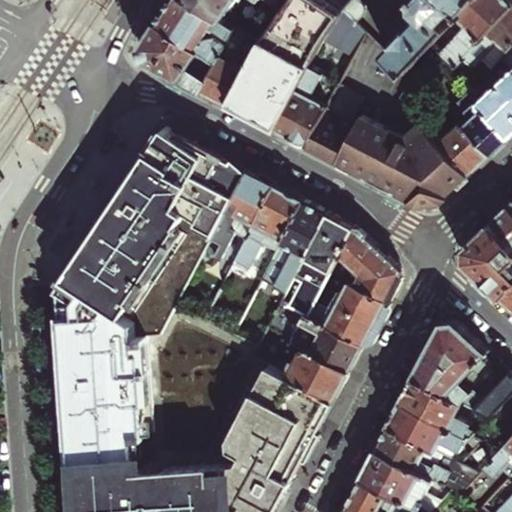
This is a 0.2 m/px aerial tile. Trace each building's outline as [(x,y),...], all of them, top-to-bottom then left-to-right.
[(172,0),(159,21),(218,57),(234,20),(219,11),(198,0),(172,0)] [(198,0),(219,11),(226,0),(279,0),(280,1),(280,0),(198,0)] [(287,0),(261,36),(230,103),(259,118),(278,127),(312,62),(324,39),(334,19),(335,16),(309,0),(287,0)] [(309,0),(335,16),(342,7),(348,0),(309,0)] [(348,0),(342,7),(355,19),(361,12),(363,2),(360,0),(348,0)] [(416,0),(418,3),(424,9),(387,48),(408,67),(412,63),(433,41),(463,10),(472,0),(416,0)] [(511,0),(472,0),(463,10),(471,18),(441,49),(455,64),(460,59),(511,5),(511,0)] [(511,5),(460,59),(471,69),(487,52),(504,35),(511,42),(511,5)] [(334,19),(324,39),(353,56),(367,31),(355,19),(342,7),(334,19)] [(230,103),(261,36),(234,20),(218,57),(204,88),(220,97),(230,103)] [(153,28),(140,46),(147,59),(189,81),(204,88),(218,57),(159,21),(153,28)] [(497,62),(503,57),(511,46),(511,42),(504,35),(487,52),(497,62)] [(511,46),(503,57),(511,65),(511,46)] [(488,71),(500,82),(511,69),(511,65),(503,57),(497,62),(488,71)] [(310,144),(328,107),(330,103),(313,95),(325,69),(312,62),(278,127),(295,136),(310,144)] [(511,69),(500,82),(480,102),(511,134),(511,69)] [(328,107),(351,120),(364,93),(341,81),(330,103),(328,107)] [(477,114),(467,123),(493,151),(503,143),(511,134),(480,102),(469,91),(461,98),(477,114)] [(340,159),(357,123),(351,120),(328,107),(310,144),(323,151),(340,159)] [(372,171),(396,184),(410,156),(403,153),(412,137),(404,133),(405,131),(392,124),(364,109),(357,123),(340,159),(341,160),(353,166),(362,171),(370,175),(372,171)] [(419,117),(405,131),(404,133),(412,137),(426,124),(419,117)] [(493,151),(467,123),(464,120),(441,141),(445,145),(471,172),(481,163),(493,151)] [(426,124),(412,137),(403,153),(410,156),(396,184),(397,184),(395,188),(407,194),(417,177),(428,166),(425,163),(445,145),(441,141),(426,124)] [(176,168),(207,186),(224,155),(168,126),(159,138),(153,148),(179,164),(176,168)] [(471,172),(445,145),(425,163),(428,166),(417,177),(407,194),(419,200),(443,197),(445,196),(471,172)] [(140,168),(196,205),(207,186),(176,168),(179,164),(153,148),(146,159),(140,168)] [(196,205),(179,235),(207,250),(208,249),(250,169),(235,161),(224,155),(207,186),(196,205)] [(353,166),(341,160),(339,164),(351,170),(353,166)] [(196,205),(140,168),(136,173),(123,193),(109,213),(198,268),(207,250),(179,235),(196,205)] [(237,231),(248,235),(276,182),(262,175),(250,169),(208,249),(223,256),(237,231)] [(372,171),(370,175),(395,188),(397,184),(396,184),(372,171)] [(395,188),(370,175),(372,181),(389,190),(395,188)] [(279,248),(306,198),(289,189),(276,182),(248,235),(231,267),(244,274),(263,239),(279,248)] [(288,291),(331,211),(319,205),(306,198),(279,248),(263,277),(288,291)] [(511,203),(511,202),(504,209),(494,218),(511,236),(511,203)] [(311,313),(334,269),(358,225),(345,219),(331,211),(288,291),(284,299),(311,313)] [(198,268),(109,213),(88,244),(68,274),(140,321),(140,333),(149,333),(165,332),(179,304),(198,268)] [(493,284),(505,295),(511,287),(511,236),(494,218),(466,244),(466,258),(493,284)] [(358,282),(390,299),(391,297),(396,293),(403,280),(401,266),(369,236),(358,225),(334,269),(346,275),(358,266),(365,273),(358,282)] [(140,321),(68,274),(63,283),(66,331),(69,374),(151,369),(149,333),(140,333),(140,321)] [(330,324),(366,343),(367,339),(372,342),(382,322),(392,303),(389,301),(390,299),(358,282),(353,279),(345,295),(339,292),(334,302),(340,305),(330,324)] [(306,347),(352,370),(359,355),(366,343),(330,324),(311,313),(284,299),(269,327),(306,347)] [(437,337),(418,373),(494,417),(497,413),(511,396),(511,370),(501,360),(492,369),(486,363),(481,359),(489,349),(459,321),(446,319),(437,337)] [(292,374),(337,398),(344,384),(352,370),(306,347),(292,374)] [(231,462),(231,466),(240,465),(243,511),(276,511),(281,503),(337,398),(292,374),(273,364),(235,436),(236,446),(247,452),(243,460),(231,462)] [(151,369),(69,374),(70,385),(72,424),(75,455),(142,449),(142,440),(155,432),(151,369)] [(405,398),(476,438),(494,417),(418,373),(411,386),(405,398)] [(511,396),(497,413),(511,426),(511,396)] [(398,411),(392,423),(455,457),(465,440),(474,445),(478,439),(476,438),(405,398),(398,411)] [(385,435),(379,447),(435,477),(454,488),(456,487),(461,492),(467,486),(482,471),(455,457),(392,423),(385,435)] [(511,439),(485,468),(494,477),(504,467),(511,474),(511,439)] [(371,461),(364,476),(393,492),(430,511),(431,511),(447,496),(430,487),(435,477),(379,447),(371,461)] [(142,449),(75,455),(78,511),(243,511),(240,465),(231,466),(218,467),(216,461),(152,466),(150,450),(142,449)] [(383,511),(393,492),(364,476),(358,487),(344,511),(383,511)] [(485,504),(467,486),(461,492),(475,505),(479,509),(485,504)] [(430,511),(393,492),(383,511),(430,511)] [(511,511),(511,496),(502,507),(505,510),(503,511),(511,511)]
